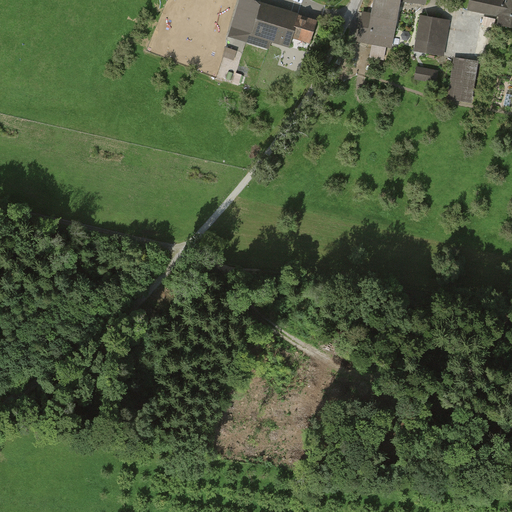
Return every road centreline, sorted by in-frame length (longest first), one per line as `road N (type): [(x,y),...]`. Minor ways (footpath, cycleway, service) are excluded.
road 1 (track): [(182,249),(300,112),(357,0)]
road 2 (track): [(0,410),(103,339),(182,249)]
road 3 (track): [(182,249),(0,208)]
